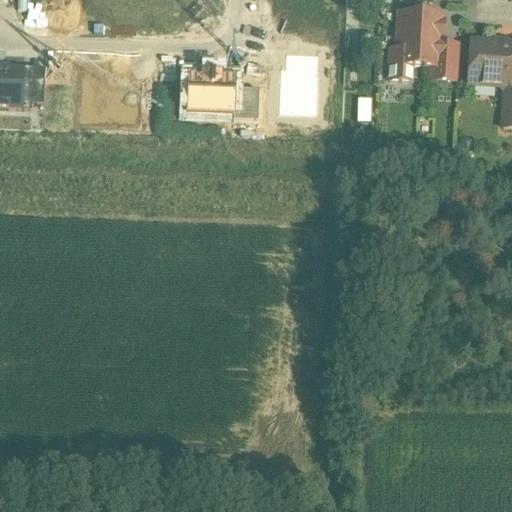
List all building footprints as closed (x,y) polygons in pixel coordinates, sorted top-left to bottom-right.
[(399,0),(399,7),(431,9),(431,0),(399,0)] [(441,22),(400,19),(398,55),(398,56),(400,57),(405,61),(404,70),(412,71),(431,72),(439,72),(440,50),(440,43),(442,43),(443,27),(441,27),(441,22)] [(511,48),(471,47),(469,88),(511,90),(511,48)] [(459,51),(440,50),(439,72),(431,72),(430,85),(457,87),(459,51)] [(398,55),(390,54),(388,85),(411,87),(412,71),(404,70),(405,61),(400,57),(398,56),(398,55)] [(511,96),(504,96),(502,132),(511,132),(511,96)]
